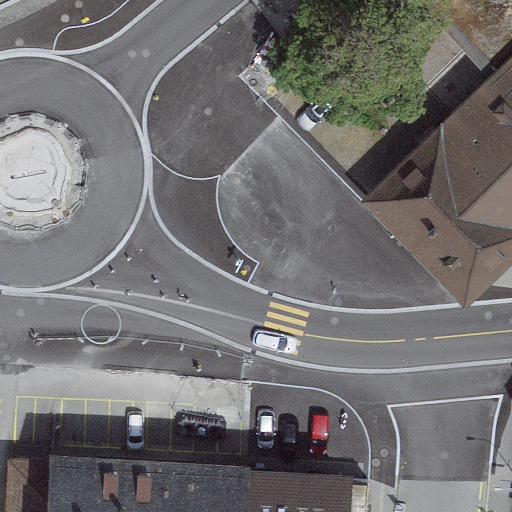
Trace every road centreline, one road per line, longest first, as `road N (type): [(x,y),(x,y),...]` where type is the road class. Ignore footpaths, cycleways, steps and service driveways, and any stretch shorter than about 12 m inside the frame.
road 1 (secondary): [(446,337),(351,341),(281,328),(110,245)]
road 2 (residential): [(97,113),(239,0)]
road 3 (residential): [(446,337),(432,511)]
road 4 (secondary): [(110,245),(124,213),(127,175),(97,113)]
road 5 (secondary): [(0,289),(48,290),(82,274),(110,245)]
